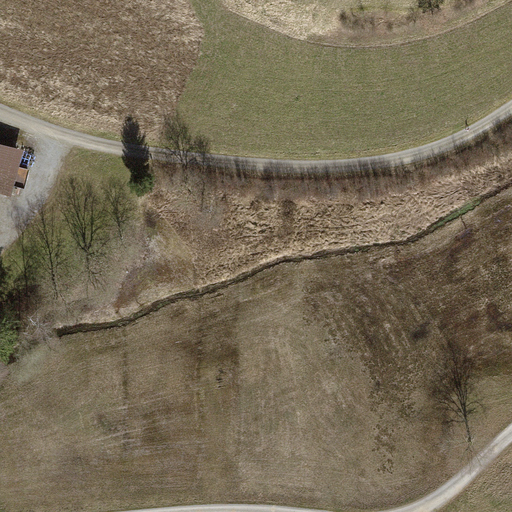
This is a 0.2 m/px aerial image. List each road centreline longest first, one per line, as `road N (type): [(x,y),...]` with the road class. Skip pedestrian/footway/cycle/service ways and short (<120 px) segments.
road 1 (track): [(0,112),(59,135),(157,156),(315,168),(420,154),(511,107)]
road 2 (track): [(395,511),(444,492),(511,435)]
